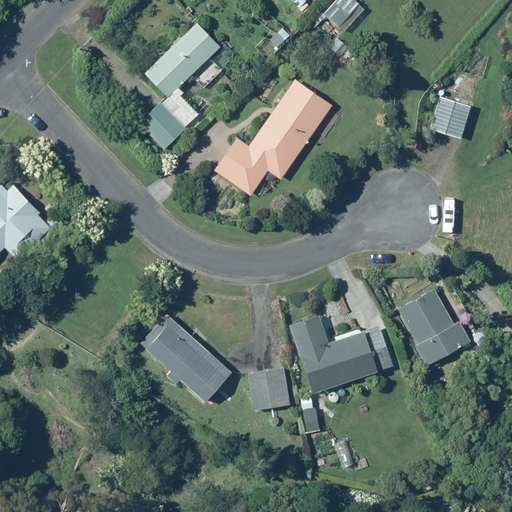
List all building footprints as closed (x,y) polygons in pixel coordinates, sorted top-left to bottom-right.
[(305,0),(265,0),(287,19),(305,0)] [(364,8),(354,0),(334,0),(321,14),(342,31),(364,8)] [(218,50),(195,24),(140,72),(166,99),(218,50)] [(388,60),(388,59),(388,58),(388,57),(387,57),(387,56),(387,55),(386,55),(386,54),(385,54),(385,53),(384,53),(383,52),(382,52),(381,52),(380,51),(379,51),(378,52),(377,52),(376,52),(375,52),(375,53),(374,53),(374,54),(373,54),(373,55),(372,55),(372,56),(372,57),(371,57),(371,58),(371,59),(371,60),(371,61),(371,62),(371,63),(372,63),(372,64),(372,65),(373,65),(373,66),(374,66),(374,67),(375,67),(376,68),(377,68),(378,68),(379,68),(379,69),(380,69),(380,68),(381,68),(382,68),(383,68),(384,67),(385,67),(385,66),(386,66),(386,65),(387,65),(387,64),(387,63),(388,63),(388,62),(388,61),(388,60)] [(218,72),(209,64),(195,79),(204,87),(218,72)] [(330,105),(292,80),(246,146),(234,138),(211,171),(249,198),(266,172),(279,180),(330,105)] [(468,106),(439,97),(429,130),(459,139),(468,106)] [(183,128),(159,101),(136,122),(161,150),(183,128)] [(5,190),(0,184),(0,250),(2,248),(14,261),(32,244),(43,255),(61,239),(59,225),(47,217),(43,222),(36,215),(38,212),(10,185),(5,190)] [(451,326),(432,290),(397,308),(416,345),(413,346),(424,367),(468,342),(458,323),(451,326)] [(230,373),(164,314),(137,343),(169,371),(164,376),(174,384),(178,379),(205,404),(230,373)] [(389,365),(377,326),(326,343),(317,314),(289,324),(312,393),(389,365)] [(511,370),(511,347),(499,344),(484,377),(508,384),(511,370)] [(288,405),(283,369),(248,374),(253,410),(288,405)] [(310,397),(299,399),(304,422),(315,420),(314,408),(310,397)] [(278,421),(278,420),(278,419),(278,418),(277,418),(277,417),(276,417),(276,416),(275,416),(274,416),(273,416),(272,416),(271,416),(270,417),(269,417),(269,418),(269,419),(269,420),(268,420),(268,421),(269,421),(268,421),(269,421),(269,422),(269,423),(270,423),(270,424),(271,424),(271,425),(272,425),(273,425),(274,425),(275,425),(276,425),(276,424),(277,424),(277,423),(278,422),(278,421)] [(364,511),(356,486),(331,495),(336,511),(364,511)]
